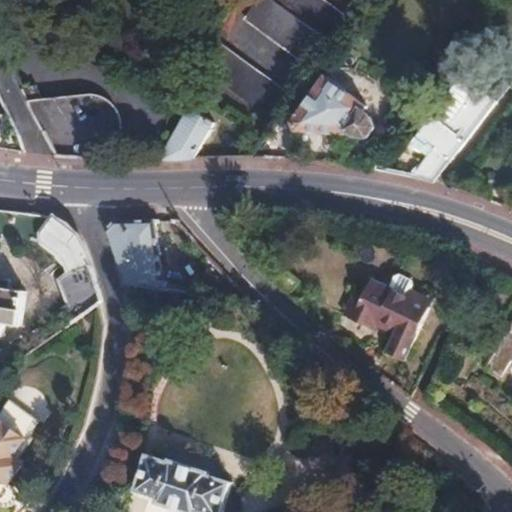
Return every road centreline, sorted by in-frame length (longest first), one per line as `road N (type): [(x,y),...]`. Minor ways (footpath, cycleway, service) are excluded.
road 1 (residential): [(511,508),(263,298),(206,238),(178,190)]
road 2 (tertiary): [(511,242),(423,206),(279,188),(178,190)]
road 3 (residential): [(54,511),(74,487),(108,403),(105,272),(68,192)]
road 4 (unknown): [(145,190),(147,107),(40,38),(15,0)]
road 5 (residential): [(0,65),(68,192)]
